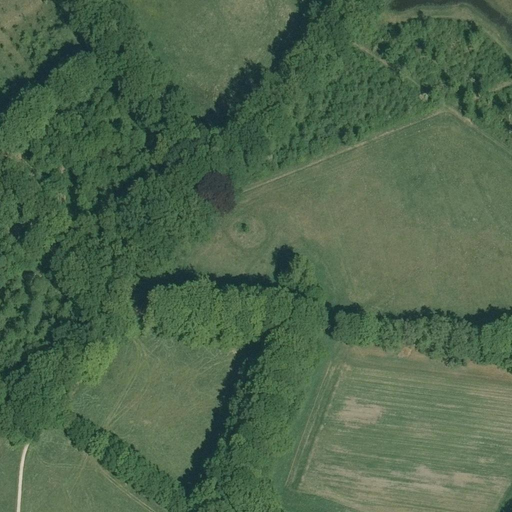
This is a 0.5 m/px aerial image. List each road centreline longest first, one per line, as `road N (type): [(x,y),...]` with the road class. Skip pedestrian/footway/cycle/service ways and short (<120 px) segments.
road 1 (unclassified): [(108,308),(69,254),(0,187)]
road 2 (unclassified): [(108,308),(8,429)]
